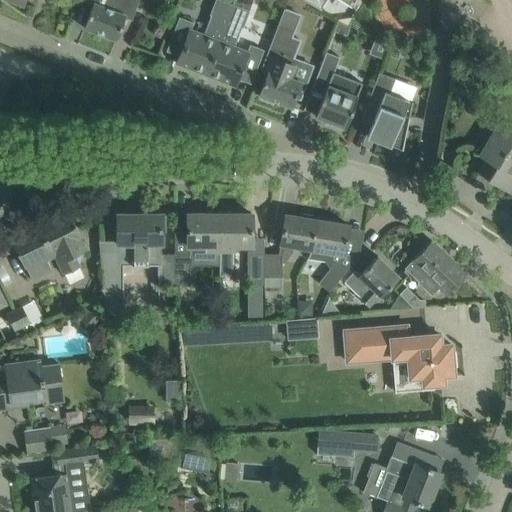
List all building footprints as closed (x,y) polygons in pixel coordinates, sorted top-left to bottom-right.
[(84,27),(116,39),(125,16),(131,18),(134,9),(135,4),(134,0),(85,0),(93,3),(84,27)] [(206,74),(233,4),(223,0),(215,0),(210,15),(212,16),(205,35),(191,29),(194,22),(179,16),(166,50),(179,56),(176,62),(206,74)] [(304,0),(320,9),(325,0),(341,0),(352,7),(355,0),(304,0)] [(233,4),(206,74),(235,85),(238,78),(251,83),(264,49),(250,44),(247,51),(233,46),(240,26),(243,27),(250,10),(233,4)] [(292,107),(295,97),(300,99),(305,84),(289,78),(296,59),(293,58),(300,40),(291,37),(294,30),(290,29),(296,13),(284,8),(261,68),(268,71),(259,94),(263,96),(262,99),(273,103),(274,100),(292,107)] [(345,127),(362,82),(352,78),(349,85),(331,78),(340,56),(326,51),(312,88),(324,93),(315,116),(326,120),(325,124),(340,130),(341,126),(345,127)] [(411,102),(389,93),(395,78),(379,72),(360,120),(371,125),(366,138),(390,147),(391,145),(401,149),(401,150),(403,150),(413,102),(411,101),(411,102)] [(478,155),(486,160),(477,173),(510,193),(511,188),(511,123),(501,117),(478,155)] [(161,254),(161,244),(161,230),(165,230),(165,215),(166,215),(166,213),(140,213),(117,213),(117,251),(100,252),(104,297),(106,297),(107,309),(121,308),(121,265),(147,265),(147,263),(159,263),(159,284),(175,285),(175,263),(177,233),(175,233),(175,231),(175,254),(161,254)] [(219,249),(221,249),(220,213),(188,213),(188,233),(177,233),(175,263),(175,285),(190,285),(189,249),(219,249)] [(233,275),(234,249),(251,249),(251,213),(220,213),(221,249),(219,249),(219,275),(233,275)] [(313,249),(318,220),(313,219),(313,215),(303,213),(301,217),(285,214),(279,250),(292,252),(293,246),(313,249)] [(84,251),(87,250),(69,214),(12,242),(30,279),(50,269),(45,258),(54,253),(65,275),(81,267),(80,264),(84,251)] [(325,261),(330,252),(344,254),(353,255),(355,241),(346,240),(349,227),(349,225),(318,220),(313,249),(307,258),(325,261)] [(419,281),(445,253),(431,240),(411,261),(412,261),(406,268),(419,281)] [(264,277),(264,253),(248,253),(248,284),(251,284),(251,309),(264,309),(264,284),(264,277)] [(282,277),(281,253),(264,253),(264,277),(282,277)] [(445,253),(419,281),(418,282),(432,295),(439,287),(447,295),(467,275),(445,253)] [(355,269),(344,281),(359,296),(358,297),(369,307),(380,295),(380,296),(399,276),(377,256),(360,274),(355,269)] [(329,291),(347,268),(337,259),(318,282),(329,291)] [(400,294),(412,307),(424,306),(424,300),(420,300),(406,287),(400,294)] [(412,307),(400,294),(391,308),(412,307)] [(339,312),(329,297),(321,314),(339,312)] [(12,309),(21,327),(30,323),(21,304),(12,309)] [(14,331),(21,327),(12,309),(5,312),(14,331)] [(88,310),(79,319),(90,329),(99,320),(97,318),(99,316),(93,310),(90,312),(90,311),(88,310)] [(287,321),(289,338),(317,336),(315,318),(287,321)] [(344,330),(347,357),(408,352),(411,389),(410,389),(410,391),(434,389),(433,384),(443,383),(442,375),(453,374),(453,367),(457,366),(456,351),(452,352),(451,344),(440,345),(439,334),(408,337),(407,332),(401,333),(401,326),(344,330)] [(45,402),(64,399),(59,362),(43,365),(42,358),(4,364),(5,369),(0,370),(0,408),(11,407),(10,402),(27,400),(28,405),(29,405),(28,400),(45,397),(45,402)] [(129,423),(153,423),(153,408),(129,408),(129,423)] [(27,454),(53,450),(52,445),(68,443),(65,424),(23,430),(27,454)] [(319,428),(316,454),(353,457),(354,450),(376,452),(377,433),(319,428)] [(178,437),(148,439),(148,457),(170,456),(178,437)] [(415,509),(417,503),(421,504),(421,503),(427,505),(440,472),(417,463),(421,451),(397,442),(387,468),(377,496),(388,500),(383,511),(416,511),(417,510),(415,509)] [(56,474),(30,478),(34,507),(38,508),(38,511),(71,511),(89,509),(90,509),(84,462),(98,460),(96,444),(57,450),(60,474),(56,474)] [(239,465),(226,464),(225,483),(237,483),(239,465)] [(376,511),(383,511),(386,499),(374,497),(371,511),(376,511)]
